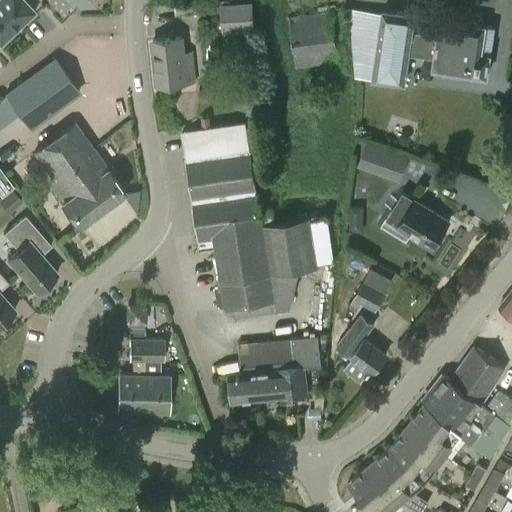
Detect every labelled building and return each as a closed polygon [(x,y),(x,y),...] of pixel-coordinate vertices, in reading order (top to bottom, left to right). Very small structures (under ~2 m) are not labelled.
[(0,0),(0,43),(33,13),(21,0),(0,0)] [(221,33),(254,30),(251,1),(219,3),(221,33)] [(405,80),(414,14),(382,9),(372,75),(405,80)] [(294,69),(338,63),(331,11),(287,18),(294,69)] [(494,27),(485,26),(441,19),(440,25),(433,25),(432,32),(432,33),(426,33),(422,57),(434,59),(433,68),(486,76),(494,27)] [(182,38),(152,41),(156,85),(186,82),(182,38)] [(79,94),(52,63),(8,92),(34,126),(79,94)] [(232,107),(246,111),(244,116),(256,119),(262,100),(237,91),(232,107)] [(275,310),(289,307),(293,292),(290,272),(318,268),(317,261),(334,258),(327,215),(318,217),(317,213),(310,214),(310,217),(275,222),(272,206),(260,207),(249,151),(250,151),(245,119),(180,130),(185,160),(184,161),(197,245),(199,245),(213,243),(220,283),(224,309),(226,309),(233,308),(234,316),(275,310)] [(64,129),(54,136),(106,206),(126,192),(107,167),(74,122),(64,129)] [(106,206),(54,136),(42,145),(42,146),(34,152),(60,187),(54,191),(61,201),(60,202),(79,227),(106,206)] [(360,136),(361,139),(354,161),(384,171),(394,148),(360,136)] [(0,171),(0,192),(1,194),(11,184),(0,171)] [(432,248),(449,221),(415,199),(403,191),(381,226),(405,242),(410,234),(432,248)] [(17,249),(6,259),(35,291),(57,272),(40,253),(50,245),(24,215),(3,233),(17,249)] [(0,322),(14,309),(0,293),(0,289),(8,282),(0,273),(0,322)] [(384,295),(363,283),(350,304),(358,309),(361,305),(375,312),(384,295)] [(511,313),(511,289),(500,304),(511,313)] [(143,321),(145,321),(145,303),(126,303),(125,321),(127,321),(127,332),(143,332),(143,321)] [(123,329),(125,317),(110,315),(108,327),(123,329)] [(351,328),(336,347),(350,358),(350,359),(374,378),(390,358),(366,338),(365,339),(351,328)] [(294,363),(294,368),(304,367),(321,366),(319,348),(325,347),(326,333),(318,333),(318,336),(296,338),(290,338),(290,339),(238,343),(240,369),(294,363)] [(117,411),(118,411),(168,412),(169,374),(159,374),(160,361),(164,361),(164,339),(128,338),(128,359),(131,359),(132,373),(118,373),(117,409),(117,411)] [(461,427),(456,433),(458,435),(489,456),(509,423),(508,422),(494,411),(485,405),(480,401),(503,367),(474,345),(450,378),(445,374),(426,399),(461,427)] [(304,367),(294,368),(228,375),(231,403),(308,393),(304,367)] [(485,405),(494,411),(508,422),(511,415),(511,397),(497,388),(485,405)] [(426,399),(405,425),(444,453),(458,435),(456,433),(461,427),(426,399)] [(444,453),(405,425),(389,446),(386,449),(424,478),(444,453)] [(386,449),(364,467),(401,499),(420,483),(424,478),(386,449)] [(471,472),(480,477),(486,467),(477,461),(471,472)] [(347,482),(360,497),(372,511),(385,511),(401,499),(364,467),(347,482)] [(485,483),(496,490),(505,474),(494,468),(485,483)] [(474,488),(480,477),(471,472),(464,483),(474,488)] [(485,483),(474,504),(485,510),(496,490),(485,483)]
